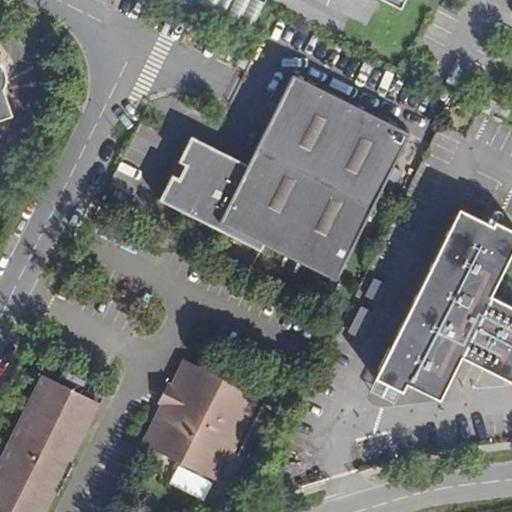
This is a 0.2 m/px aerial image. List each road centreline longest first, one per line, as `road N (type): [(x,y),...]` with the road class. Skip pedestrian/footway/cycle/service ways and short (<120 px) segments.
road 1 (residential): [(0,319),(135,45)]
road 2 (unclassified): [(355,511),(511,474)]
